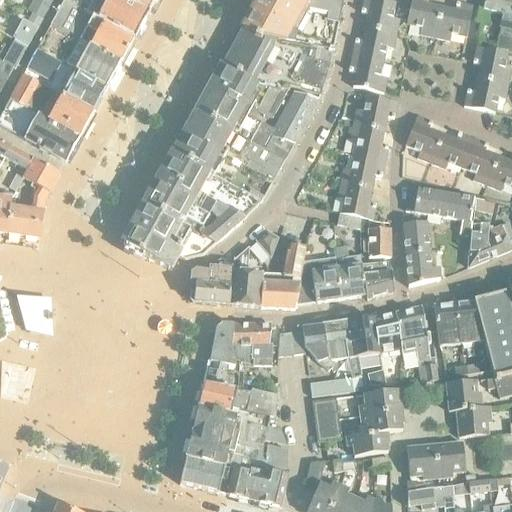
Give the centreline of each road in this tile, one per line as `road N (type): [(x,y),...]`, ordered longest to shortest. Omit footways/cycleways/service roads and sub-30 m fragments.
road 1 (residential): [(352,0),(336,88),(274,202),(213,258),(155,286)]
road 2 (residential): [(401,303),(322,319),(199,322),(155,286)]
road 3 (residential): [(401,303),(394,166),(405,105)]
road 4 (residential): [(170,511),(59,484),(41,488)]
